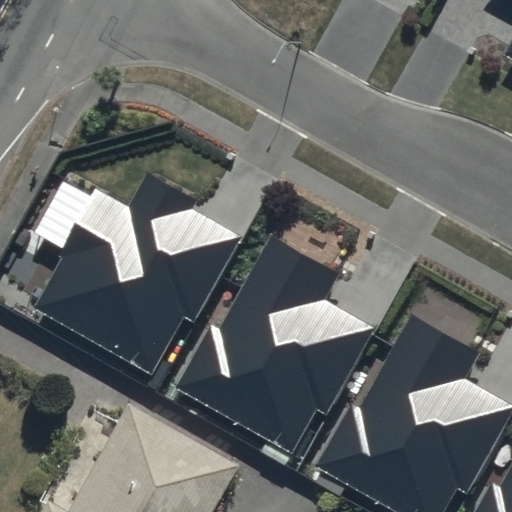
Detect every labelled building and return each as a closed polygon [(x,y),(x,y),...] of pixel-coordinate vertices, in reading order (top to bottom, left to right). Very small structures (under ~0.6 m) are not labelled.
[(511,35),(502,53),(511,58),(511,35)] [(125,208),(95,191),(58,256),(61,258),(32,309),(151,376),(184,319),(191,323),(240,237),(190,208),(195,199),(147,171),(125,208)] [(336,273),(271,236),(219,328),(212,324),(176,388),(291,453),(316,410),(324,415),(373,328),(321,298),(336,273)] [(477,351),(412,314),(359,406),(353,402),(317,466),(398,511),(442,511),(456,488),(464,493),(511,408),(511,404),(462,376),(477,351)] [(214,511),(239,469),(129,406),(67,511),(57,511),(41,502),(35,511),(214,511)] [(511,511),(511,466),(500,487),(494,483),(477,511),(511,511)]
